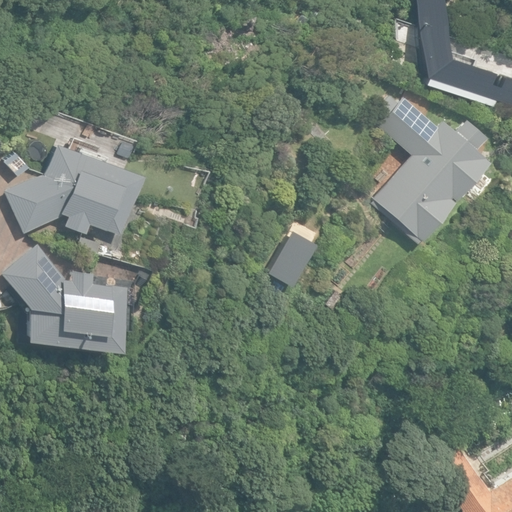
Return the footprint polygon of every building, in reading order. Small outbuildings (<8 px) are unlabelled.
[(511,77),(448,57),(439,0),(412,0),(424,82),(511,115),(511,77)] [(456,129),(444,118),(436,126),(401,95),(379,120),(416,152),(376,197),(420,235),(487,159),(469,142),(474,137),(460,124),(456,129)] [(42,169),(1,188),(21,231),(56,216),(61,221),(83,231),(87,221),(117,231),(141,173),(54,140),(42,169)] [(0,272),(25,305),(21,336),(117,347),(124,282),(88,278),(89,267),(66,265),(65,276),(35,240),(0,268),(0,272)] [(333,310),(344,297),(333,289),(323,301),(333,310)] [(236,390),(255,420),(273,408),(261,393),(259,394),(249,380),(236,390)] [(511,511),(511,467),(483,486),(458,446),(429,465),(458,511),(511,511)]
